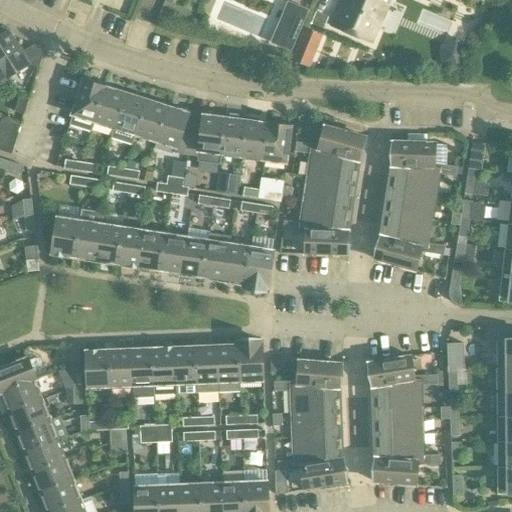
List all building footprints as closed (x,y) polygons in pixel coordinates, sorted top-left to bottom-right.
[(371,42),(389,0),(341,0),(331,25),(371,42)] [(291,49),(299,28),(292,25),(293,23),(287,20),(277,44),(278,45),(279,43),(291,48),(291,49),(290,49),(290,50),(291,50),(291,49)] [(0,64),(8,77),(29,64),(39,67),(45,49),(34,44),(22,52),(9,31),(6,32),(5,29),(0,32),(0,64)] [(321,36),(305,30),(293,60),(309,66),(321,36)] [(462,40),(443,39),(442,61),(461,62),(462,40)] [(91,131),(94,122),(105,87),(96,85),(97,82),(84,78),(72,115),(73,115),(70,125),(91,131)] [(113,90),(105,87),(94,122),(114,128),(126,94),(127,94),(128,92),(114,88),(113,90)] [(132,145),(135,135),(146,101),(147,101),(148,99),(135,94),(134,97),(127,94),(126,94),(114,128),(111,138),(132,145)] [(29,99),(19,96),(15,111),(24,114),(29,99)] [(155,103),(147,101),(146,101),(135,135),(156,141),(167,107),(168,107),(169,105),(155,101),(155,103)] [(175,110),(168,107),(167,107),(156,141),(176,148),(174,153),(188,155),(190,139),(180,138),(188,113),(189,112),(176,107),(175,110)] [(204,116),(188,113),(180,138),(190,139),(188,155),(200,157),(199,164),(219,167),(221,154),(225,119),(217,118),(218,115),(204,113),(204,116)] [(225,116),(225,119),(221,154),(243,157),(247,122),(246,121),(239,120),(239,118),(225,116)] [(0,125),(0,146),(14,150),(22,122),(2,117),(0,125)] [(247,122),(243,157),(264,160),(269,124),(260,123),(260,121),(246,119),(246,121),(247,122)] [(269,124),(264,160),(287,163),(292,125),(278,123),(278,126),(269,124)] [(307,144),(305,153),(312,154),(312,151),(318,153),(319,149),(355,159),(355,160),(356,161),(362,137),(325,127),(320,146),(307,144)] [(305,153),(307,144),(296,142),(295,152),(305,153)] [(446,175),(447,166),(434,164),(435,144),(396,142),(395,167),(396,167),(397,166),(434,167),(434,171),(440,171),(439,174),(446,175)] [(485,145),(486,145),(485,144),(484,144),(474,143),(474,142),(472,142),(472,143),(473,144),(469,168),(482,170),(485,145)] [(312,151),(312,154),(308,177),(351,184),(355,160),(355,159),(319,149),(318,153),(312,151)] [(0,168),(6,170),(9,162),(0,158),(0,168)] [(80,171),(81,162),(66,160),(64,169),(80,171)] [(9,162),(6,170),(21,175),(24,166),(9,162)] [(97,165),(81,162),(80,171),(95,174),(97,165)] [(396,167),(393,191),(436,197),(439,174),(440,171),(434,171),(434,167),(397,166),(396,167)] [(458,167),(447,166),(446,175),(456,177),(458,167)] [(123,178),(124,169),(108,167),(107,175),(123,178)] [(140,171),(124,169),(123,178),(138,180),(140,171)] [(474,195),(476,177),(468,175),(465,193),(474,195)] [(85,187),(87,178),(71,176),(70,185),(85,187)] [(168,176),(166,184),(173,185),(183,187),(184,179),(168,176)] [(351,184),(308,177),(304,200),(347,207),(351,184)] [(102,181),(87,178),(85,187),(101,189),(102,181)] [(128,194),(129,185),(114,182),(112,191),(128,194)] [(173,185),(166,184),(158,183),(156,192),(172,194),(173,185)] [(237,195),(239,187),(223,184),(221,193),(237,195)] [(129,185),(128,194),(144,196),(145,187),(129,185)] [(173,185),(172,194),(187,197),(189,188),(183,187),(173,185)] [(282,193),(282,197),(290,199),(292,187),(283,186),(282,193)] [(259,199),(260,190),(244,187),(243,196),(259,199)] [(282,193),(260,190),(259,199),(278,202),(281,200),(282,197),(282,193)] [(393,191),(389,214),(432,220),(436,197),(393,191)] [(214,207),(215,198),(199,195),(198,204),(214,207)] [(231,200),(215,198),(214,207),(229,209),(231,200)] [(24,216),(33,215),(31,199),(23,200),(24,216)] [(304,200),(301,224),(300,227),(306,227),(306,230),(344,232),(344,231),(347,207),(304,200)] [(464,200),(461,218),(470,220),(473,202),(464,200)] [(256,213),(257,205),(242,202),(241,211),(256,213)] [(257,205),(256,213),(272,216),(273,207),(257,205)] [(80,222),(75,257),(84,259),(83,261),(96,263),(102,225),(104,213),(82,209),(80,222)] [(460,226),(461,214),(453,213),(451,224),(460,226)] [(389,214),(385,237),(385,238),(422,248),(423,245),(428,246),(429,243),(432,220),(389,214)] [(33,215),(24,216),(26,232),(35,231),(33,215)] [(80,222),(58,218),(52,256),(66,258),(66,256),(75,257),(80,222)] [(470,220),(461,218),(458,236),(467,238),(470,220)] [(293,232),(294,223),(284,221),(283,231),(293,232)] [(294,223),(293,232),(306,234),(305,254),(344,256),(345,231),(344,231),(344,232),(306,230),(306,227),(300,227),(301,224),(294,223)] [(102,225),(96,263),(108,265),(109,263),(117,264),(123,228),(102,225)] [(144,232),(123,228),(117,264),(126,265),(126,268),(138,270),(144,232)] [(187,238),(181,276),(194,278),(194,276),(203,277),(210,234),(209,234),(210,232),(189,229),(187,238)] [(144,232),(138,270),(151,272),(151,269),(160,271),(166,235),(144,232)] [(231,237),(210,234),(203,277),(212,279),(211,281),(224,283),(230,245),(231,237)] [(166,235),(160,271),(169,272),(169,274),(181,276),(187,238),(166,235)] [(385,238),(385,237),(384,237),(378,261),(415,271),(421,252),(434,254),(435,244),(429,243),(428,246),(423,245),(422,248),(385,238)] [(463,263),(466,245),(457,243),(454,262),(463,263)] [(445,246),(435,244),(434,254),(444,256),(445,246)] [(230,245),(224,283),(236,285),(237,282),(244,284),(245,284),(251,248),(230,245)] [(26,260),(38,259),(37,246),(25,247),(26,260)] [(245,284),(244,284),(244,287),(267,291),(273,252),(251,248),(245,284)] [(511,250),(505,249),(502,274),(511,275),(511,250)] [(38,259),(26,260),(27,271),(27,273),(28,273),(28,272),(38,271),(38,272),(40,272),(40,270),(39,270),(38,259)] [(453,268),(450,286),(450,292),(450,296),(454,302),(460,305),(462,306),(459,288),(462,270),(453,268)] [(511,275),(502,274),(499,301),(511,302),(511,275)] [(511,366),(511,330),(488,329),(488,342),(497,342),(497,367),(511,366)] [(239,346),(240,382),(263,381),(261,341),(238,342),(238,346),(239,346)] [(464,342),(447,343),(448,366),(465,365),(464,342)] [(205,347),(196,347),(197,383),(198,393),(219,392),(219,383),(217,344),(205,345),(205,347)] [(230,344),(217,344),(219,383),(219,392),(241,391),(240,382),(239,346),(238,346),(230,346),(230,344)] [(71,361),(80,361),(79,345),(70,345),(71,361)] [(187,345),(174,346),(176,384),(176,394),(198,393),(197,383),(196,347),(187,348),(187,345)] [(162,349),(153,349),(155,395),(176,394),(176,384),(174,346),(161,346),(162,349)] [(155,397),(153,349),(144,350),(143,347),(131,348),(133,386),(133,398),(155,397)] [(118,351),(109,351),(111,387),(133,386),(131,348),(118,348),(118,351)] [(111,387),(109,351),(100,351),(100,349),(87,349),(88,388),(111,387)] [(427,385),(427,376),(414,376),(411,356),(372,362),(376,387),(377,387),(377,386),(414,380),(415,383),(421,382),(421,386),(427,385)] [(35,380),(36,380),(28,358),(25,359),(22,357),(13,361),(12,364),(0,369),(0,393),(0,394),(1,394),(1,393),(35,380)] [(273,358),(273,372),(289,371),(288,358),(273,358)] [(298,381),(285,381),(285,391),(292,391),(291,388),(297,388),(297,385),(335,387),(335,388),(336,388),(338,364),(299,361),(298,381)] [(511,366),(497,367),(498,392),(511,391),(511,366)] [(73,389),(82,388),(81,372),(72,373),(73,389)] [(449,392),(458,392),(457,374),(448,374),(449,392)] [(427,376),(427,385),(438,385),(437,375),(427,376)] [(43,400),(35,380),(1,393),(1,394),(9,413),(43,400)] [(422,409),(421,386),(421,382),(415,383),(414,380),(377,386),(377,387),(378,411),(422,409)] [(285,391),(285,381),(274,382),(275,392),(285,391)] [(336,412),(335,388),(335,387),(297,385),(297,388),(291,388),(292,391),(292,414),(336,412)] [(83,404),(82,388),(73,389),(74,404),(83,404)] [(511,391),(498,392),(498,417),(511,416),(511,391)] [(450,418),(459,417),(458,399),(449,400),(450,418)] [(50,420),(43,400),(9,413),(17,433),(50,420)] [(441,419),(450,419),(449,407),(441,408),(441,419)] [(422,409),(378,411),(379,434),(423,432),(422,409)] [(337,436),(336,412),(292,414),(293,437),(337,436)] [(273,426),(282,425),(282,414),(273,414),(273,426)] [(242,416),(242,425),(258,424),(257,415),(242,416)] [(90,432),(90,431),(89,422),(89,416),(80,416),(81,432),(90,432)] [(242,425),(242,416),(226,417),(226,425),(242,425)] [(511,416),(498,417),(498,442),(511,442),(511,416)] [(214,417),(199,418),(199,426),(215,426),(214,417)] [(460,436),(459,417),(450,418),(451,436),(460,436)] [(199,426),(199,418),(183,418),(183,427),(199,426)] [(58,440),(50,420),(17,433),(24,453),(58,440)] [(128,420),(112,421),(113,430),(126,429),(128,429),(128,420)] [(112,421),(89,422),(90,431),(113,430),(112,421)] [(156,434),(172,434),(172,425),(156,426),(156,434)] [(156,434),(156,426),(140,426),(140,435),(156,434)] [(243,439),(242,430),(227,431),(227,440),(243,439)] [(242,430),(243,439),(258,439),(258,430),(242,430)] [(200,441),(199,432),(183,433),(184,442),(200,441)] [(199,432),(200,441),(215,441),(215,432),(199,432)] [(379,434),(380,458),(380,459),(418,462),(418,458),(424,459),(424,456),(423,432),(379,434)] [(156,434),(140,435),(141,444),(156,443),(156,434)] [(172,442),(172,434),(156,434),(156,443),(172,442)] [(111,445),(127,444),(126,435),(110,436),(111,445)] [(338,461),(338,460),(337,436),(293,437),(294,461),(295,464),(300,463),(301,467),(338,461)] [(66,460),(58,440),(24,453),(32,473),(66,460)] [(511,442),(498,442),(498,467),(511,467),(511,442)] [(452,461),(461,461),(460,443),(451,443),(452,461)] [(127,452),(127,444),(111,445),(111,453),(127,452)] [(380,459),(380,458),(379,458),(377,483),(416,485),(417,465),(431,465),(430,455),(424,456),(424,459),(418,458),(418,462),(380,459)] [(430,455),(431,465),(441,465),(441,455),(430,455)] [(66,460),(32,473),(40,493),(74,480),(66,460)] [(295,464),(294,461),(288,461),(288,471),(301,470),(305,490),(343,484),(339,460),(338,460),(338,461),(301,467),(300,463),(295,464)] [(288,471),(288,461),(278,462),(278,471),(288,471)] [(511,467),(498,467),(498,494),(511,493),(511,467)] [(120,488),(129,488),(128,472),(119,473),(120,488)] [(453,494),(462,494),(461,476),(453,476),(453,494)] [(74,480),(40,493),(47,511),(52,511),(82,501),(74,480)] [(268,511),(267,482),(244,483),(245,511),(268,511)] [(245,511),(244,483),(223,484),(223,511),(245,511)] [(223,511),(223,484),(201,485),(202,511),(223,511)] [(202,511),(201,485),(180,486),(180,511),(202,511)] [(180,511),(180,486),(158,487),(159,511),(180,511)] [(159,511),(158,487),(135,487),(136,511),(159,511)] [(129,488),(120,488),(121,504),(130,504),(129,488)] [(86,511),(82,501),(52,511),(86,511)]
